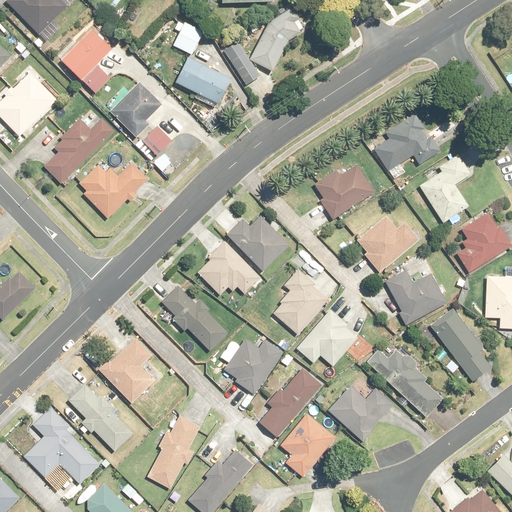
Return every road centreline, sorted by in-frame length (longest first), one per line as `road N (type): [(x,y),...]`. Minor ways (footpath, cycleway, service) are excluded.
road 1 (residential): [(389,56),(235,162),(104,293)]
road 2 (residential): [(0,182),(104,293)]
road 3 (residential): [(104,293),(0,396)]
road 4 (residential): [(398,484),(511,397)]
road 5 (residential): [(511,137),(436,27)]
